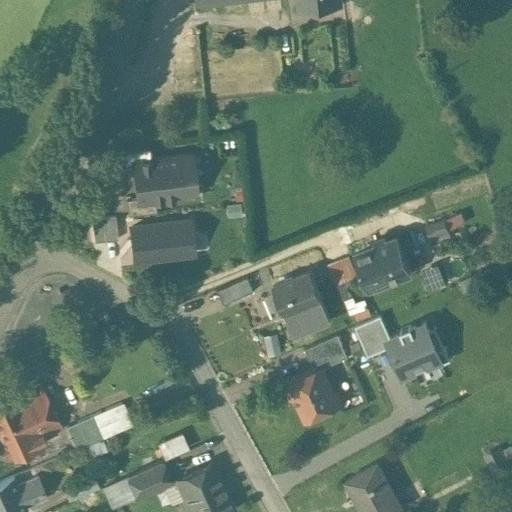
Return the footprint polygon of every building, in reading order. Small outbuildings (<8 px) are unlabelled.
[(240,0),(215,0),(193,3),(194,11),(242,7),(240,0)] [(149,145),(119,148),(121,165),(133,163),(132,159),(150,157),(149,145)] [(150,157),(132,159),(133,163),(136,195),(137,199),(154,197),(195,192),(195,188),(199,187),(196,165),(192,166),(191,152),(150,157)] [(154,197),(137,199),(136,195),(125,196),(127,212),(156,209),(154,197)] [(94,238),(119,236),(116,212),(91,215),(94,238)] [(189,219),(131,225),(135,258),(192,251),(189,219)] [(444,219),(426,226),(430,237),(448,230),(444,219)] [(398,237),(355,254),(369,287),(370,286),(370,284),(384,279),(384,280),(411,270),(398,237)] [(121,263),(133,263),(131,239),(120,240),(121,263)] [(349,255),(328,264),(337,285),(357,276),(349,255)] [(438,264),(429,268),(435,284),(445,280),(438,264)] [(310,271),(273,286),(293,334),(330,319),(310,271)] [(248,277),(242,279),(247,293),(253,290),(248,277)] [(242,279),(216,289),(222,303),(247,293),(242,279)] [(426,320),(412,326),(411,323),(400,328),(401,331),(386,338),(403,374),(442,357),(426,320)] [(337,334),(305,349),(314,370),(321,367),(322,368),(348,357),(337,334)] [(322,368),(321,367),(314,370),(300,377),(296,375),(283,381),(289,397),(295,394),(306,418),(321,411),(326,413),(339,407),(341,401),(337,392),(332,390),(322,368)] [(61,427),(41,388),(23,397),(43,436),(61,427)] [(13,402),(8,392),(0,396),(0,427),(14,456),(45,441),(43,436),(23,397),(13,402)] [(123,402),(92,415),(101,437),(132,424),(123,402)] [(92,415),(66,426),(75,448),(101,438),(101,437),(92,415)] [(158,444),(165,458),(189,447),(182,433),(158,444)] [(501,446),(486,453),(495,474),(511,466),(501,446)] [(161,459),(128,474),(137,496),(170,481),(161,459)] [(392,511),(403,506),(378,461),(345,479),(363,511),(392,511)] [(212,462),(178,478),(186,496),(183,502),(186,508),(192,511),(223,511),(233,508),(212,462)] [(13,474),(0,479),(0,511),(7,511),(26,505),(26,504),(17,483),(13,474)] [(37,475),(17,483),(26,504),(46,495),(37,475)] [(83,480),(64,489),(68,499),(88,491),(83,480)]
